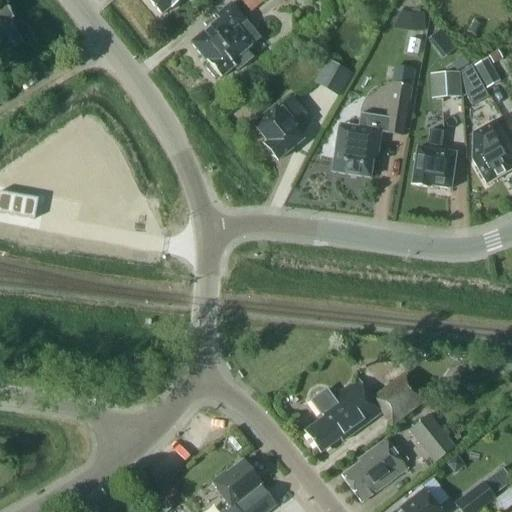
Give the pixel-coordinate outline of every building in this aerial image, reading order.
[(151,0),(150,2),(161,16),(180,0),(151,0)] [(264,1),(263,0),(239,0),(251,13),(264,1)] [(246,22),(231,4),(216,16),(219,20),(210,28),(209,27),(202,34),(190,44),(208,66),(205,68),(215,80),(218,77),(220,79),(234,68),(237,72),(252,59),(246,51),(252,46),(237,29),(246,22)] [(5,5),(0,8),(0,56),(5,54),(4,53),(22,44),(8,21),(13,18),(5,5)] [(424,13),(412,14),(413,33),(425,33),(424,13)] [(498,52),(489,57),(493,64),(503,59),(498,52)] [(474,67),(486,89),(500,82),(487,59),(474,67)] [(322,82),(345,95),(357,73),(334,60),(322,82)] [(394,66),(392,83),(410,86),(412,69),(394,66)] [(461,98),(459,73),(430,75),(431,100),(461,98)] [(336,147),(332,173),(369,179),(373,157),(377,157),(380,133),(402,136),(410,86),(392,83),(386,118),(360,114),(358,129),(339,126),(336,147)] [(467,98),(472,107),(489,98),(483,89),(467,98)] [(307,118),(292,99),(278,111),(275,107),(253,125),(268,143),(264,146),(277,161),(302,141),(293,129),(307,118)] [(472,143),(472,160),(486,185),(511,170),(511,166),(507,157),(511,154),(502,136),(494,122),(472,134),(472,136),(472,143)] [(443,132),(429,130),(426,150),(416,148),(411,186),(430,189),(430,187),(450,190),(455,154),(440,152),(443,132)] [(27,175),(0,194),(0,203),(8,214),(39,191),(27,175)] [(112,187),(109,209),(119,211),(122,188),(112,187)] [(323,418),(305,432),(321,454),(346,435),(348,439),(384,412),(394,424),(427,399),(407,372),(375,396),(362,378),(334,398),(327,388),(310,400),(323,418)] [(408,431),(435,465),(456,448),(429,415),(408,431)] [(393,451),(385,441),(358,461),(360,464),(342,478),(360,502),(406,468),(403,465),(408,461),(398,448),(393,451)] [(260,480),(245,461),(227,475),(226,473),(214,482),(218,487),(216,489),(234,511),(224,511),(222,511),(269,511),(276,507),(262,488),(263,487),(258,481),(260,480)] [(496,477),(485,485),(495,498),(511,484),(504,473),(497,478),(496,477)] [(155,495),(170,511),(187,497),(172,480),(155,495)] [(485,485),(482,482),(454,504),(460,511),(478,511),(495,499),(495,498),(485,485)] [(408,500),(393,511),(439,511),(421,490),(419,487),(406,498),(408,500)]
